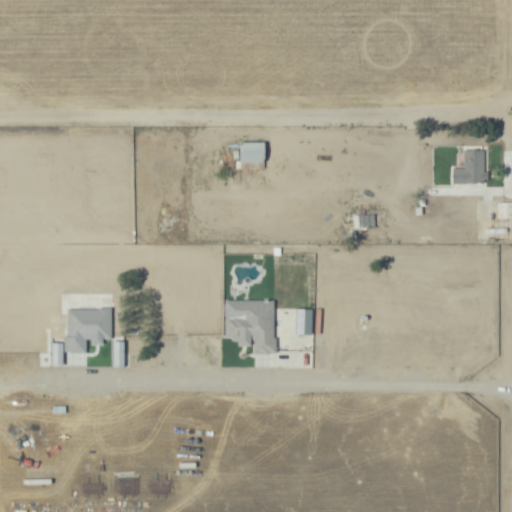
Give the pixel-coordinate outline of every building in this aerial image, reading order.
[(262,142),(237,142),(237,168),(262,168),(262,142)] [(426,155),(418,155),(418,147),(426,147),(426,155)] [(485,185),(453,185),(453,170),(464,170),(464,151),(484,151),(485,185)] [(230,199),(210,199),(210,217),(230,217),(230,199)] [(511,220),(501,220),(501,204),(511,204),(511,220)] [(373,214),(351,215),(352,228),(373,228),(373,214)] [(477,278),(464,278),(463,262),(477,262),(477,278)] [(276,302),(276,340),(278,340),(279,356),(255,356),(255,343),(253,343),(253,349),(241,349),(241,342),(234,343),(234,339),(225,340),(225,319),(232,319),(232,316),(242,316),(241,302),(276,302)] [(113,309),(113,311),(114,341),(87,341),(87,355),(65,355),(64,335),(69,334),(68,312),(100,311),(100,309),(113,309)] [(125,342),(112,341),(111,367),(124,367),(125,342)]
